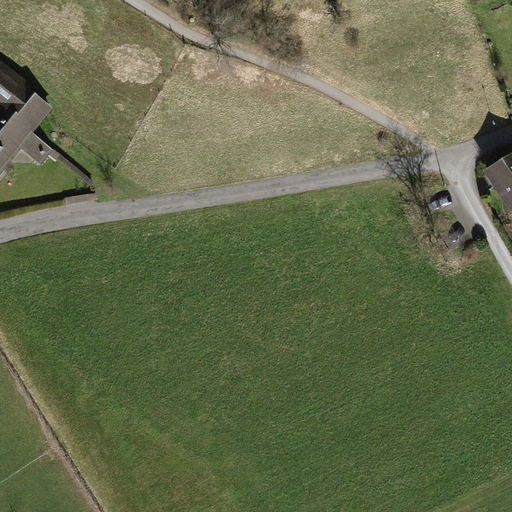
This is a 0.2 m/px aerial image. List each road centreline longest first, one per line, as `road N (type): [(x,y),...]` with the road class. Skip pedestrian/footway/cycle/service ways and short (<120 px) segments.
road 1 (residential): [(511,133),(446,158),(0,232)]
road 2 (track): [(446,158),(511,270)]
